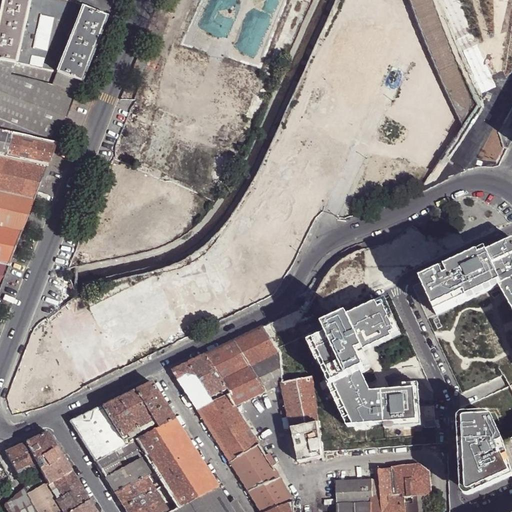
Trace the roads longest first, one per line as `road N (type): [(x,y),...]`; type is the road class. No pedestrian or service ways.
road 1 (residential): [(154,364),(289,295),(317,245),(467,183),(511,192)]
road 2 (residential): [(146,0),(0,371)]
road 3 (residential): [(154,364),(250,511)]
